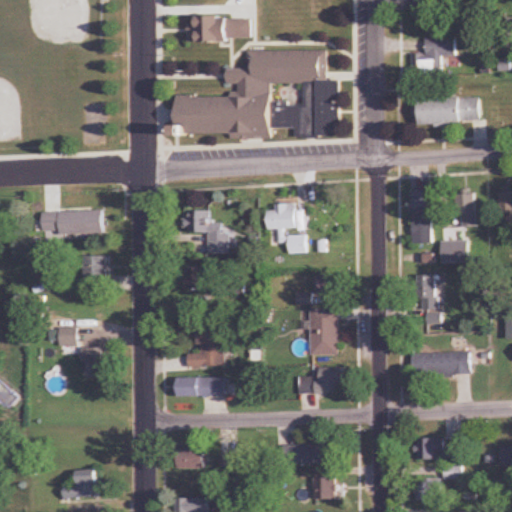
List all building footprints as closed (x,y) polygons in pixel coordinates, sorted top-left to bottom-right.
[(416,0),(417,13),(437,13),(436,0),(416,0)] [(190,42),(254,42),(254,17),(200,18),(200,24),(190,24),(190,42)] [(415,55),(415,73),(439,72),(439,58),(459,58),(459,38),(429,38),(429,55),(415,55)] [(180,136),(275,138),(275,130),(299,130),(298,138),(342,139),(343,82),(330,82),(331,53),(251,51),(250,70),(231,70),(231,97),(181,97),(180,136)] [(483,99),(421,99),(421,126),(483,125),(483,99)] [(415,192),(415,223),(436,223),(436,192),(415,192)] [(511,192),(502,193),(502,224),(511,223),(511,192)] [(478,195),(462,195),(462,228),(478,228),(478,195)] [(300,229),(298,204),(278,205),(278,211),(270,211),(271,230),(281,230),(282,243),(291,242),(292,255),(310,253),(309,236),(288,237),(287,230),(300,229)] [(66,207),(52,207),(52,238),(66,238),(66,207)] [(77,225),(89,225),(89,237),(109,237),(109,208),(77,208),(77,225)] [(211,232),(212,255),(229,255),(228,223),(214,224),(213,211),(188,211),(188,233),(211,232)] [(86,257),(86,280),(110,280),(110,257),(86,257)] [(212,268),(191,268),(191,290),(212,290),(212,268)] [(321,295),(341,295),(341,277),(321,277),(321,295)] [(417,277),(417,310),(439,310),(439,277),(417,277)] [(314,356),(341,356),(341,310),(314,310),(314,356)] [(191,368),(228,368),(228,325),(201,325),(201,355),(191,355),(191,368)] [(63,347),(81,347),(81,329),(63,329),(63,347)] [(85,363),(91,363),(91,379),(110,379),(110,349),(85,349),(85,363)] [(416,355),(416,378),(473,378),(473,355),(416,355)] [(346,369),(323,369),(323,378),(303,378),(303,394),(346,394),(346,369)] [(176,379),(176,397),(228,397),(228,379),(176,379)] [(462,462),(462,440),(420,440),(420,462),(462,462)] [(315,463),(336,463),(336,445),(315,445),(315,463)] [(209,449),(180,449),(180,470),(209,470),(209,449)] [(448,480),(464,480),(464,469),(448,469),(448,480)] [(81,486),(67,486),(68,500),(102,498),(101,471),(81,472),(81,486)] [(339,501),(339,479),(318,479),(318,501),(339,501)] [(443,480),(418,480),(418,504),(443,504),(443,480)] [(212,511),(212,500),(179,500),(178,511),(212,511)]
